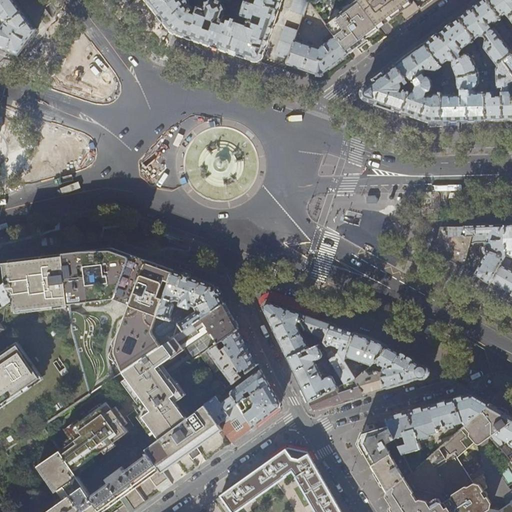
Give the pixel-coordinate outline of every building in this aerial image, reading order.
[(24,11),(15,0),(2,0),(0,2),(0,16),(4,22),(1,25),(0,24),(0,48),(19,55),(38,30),(33,23),(24,11)] [(147,0),(164,21),(172,31),(173,33),(175,33),(190,38),(228,51),(261,63),(283,0),(259,0),(257,5),(246,1),(241,16),(249,18),(245,28),(236,25),(236,22),(235,22),(236,19),(233,18),(232,21),(224,18),(226,9),(224,5),(221,4),(222,2),(218,1),(217,2),(211,0),(210,0),(206,2),(204,8),(199,7),(196,14),(196,16),(190,14),(190,11),(191,11),(192,12),(193,11),(192,10),(193,9),(190,5),(190,3),(190,1),(189,0),(147,0)] [(305,15),(310,2),(310,0),(294,0),(292,10),(305,15)] [(357,0),(379,29),(399,14),(412,4),(409,0),(357,0)] [(503,19),(502,17),(489,0),(483,0),(473,8),(459,18),(475,40),(480,37),(484,37),(485,37),(487,39),(486,40),(485,48),(498,65),(503,61),(511,54),(511,48),(495,27),(493,28),(491,25),(494,23),(495,24),(503,19)] [(511,0),(489,0),(502,17),(506,14),(509,17),(511,20),(511,0)] [(366,39),(379,29),(359,1),(343,13),(344,14),(327,26),(335,37),(348,54),(362,44),(367,40),(366,39)] [(476,41),(475,40),(459,18),(440,32),(425,44),(441,66),(447,62),(452,62),(451,66),(458,78),(481,73),(475,61),(470,53),(467,53),(462,56),(461,54),(463,50),(472,43),(474,46),(476,45),(476,41)] [(276,54),(289,59),(297,37),(299,32),(286,27),(276,54)] [(301,38),(297,37),(289,59),(287,64),(294,66),(318,74),(319,76),(324,75),(324,74),(333,67),(349,55),(348,54),(335,37),(320,49),(308,44),(309,40),(305,39),(304,43),(300,41),(301,38)] [(408,56),(396,65),(406,80),(411,82),(413,84),(414,84),(416,87),(415,91),(410,93),(404,112),(419,117),(431,122),(442,121),(442,95),(442,93),(434,94),(433,94),(429,91),(434,91),(434,87),(442,87),(442,85),(442,81),(442,77),(442,76),(437,76),(437,79),(433,78),(430,80),(428,78),(425,78),(423,75),(427,73),(428,71),(437,72),(441,68),(441,66),(425,44),(408,56)] [(511,54),(503,61),(511,72),(511,54)] [(511,72),(503,61),(498,65),(498,66),(497,67),(497,87),(499,89),(502,89),(502,95),(496,95),(496,93),(493,91),(486,91),(485,91),(486,120),(511,119),(511,72)] [(401,84),(406,80),(396,65),(377,80),(365,88),(364,89),(363,91),(363,93),(363,95),(364,97),(366,99),(383,105),(404,112),(410,93),(410,92),(408,91),(407,92),(400,90),(401,86),(401,84)] [(482,83),(481,73),(458,78),(458,88),(460,90),(461,90),(461,95),(452,96),(452,95),(442,95),(442,121),(464,121),(486,120),(485,91),(480,92),(478,92),(475,89),(482,83)] [(504,258),(505,255),(505,225),(470,226),(441,227),(434,251),(461,266),(464,268),(470,244),(477,242),(485,242),(485,248),(485,249),(485,251),(485,253),(487,255),(475,275),(490,283),(504,258)] [(65,254),(65,256),(70,302),(115,298),(125,303),(128,310),(113,350),(113,352),(113,354),(114,357),(124,372),(176,337),(185,331),(179,322),(175,321),(158,315),(175,270),(150,262),(140,258),(112,248),(88,251),(65,254)] [(0,454),(91,394),(74,330),(71,311),(71,305),(70,302),(65,256),(39,259),(38,259),(9,263),(0,263),(0,272),(15,298),(4,305),(0,307),(0,454)] [(511,262),(504,258),(490,283),(500,289),(511,295),(511,272),(507,269),(511,262)] [(195,277),(175,270),(158,315),(175,321),(179,322),(185,331),(226,303),(215,284),(195,277)] [(0,298),(4,305),(15,298),(0,272),(0,298)] [(231,314),(226,303),(185,331),(176,337),(180,343),(190,357),(193,361),(200,356),(202,355),(236,331),(240,329),(231,314)] [(325,342),(331,324),(294,312),(269,303),(264,308),(275,332),(280,343),(285,352),(288,358),(319,344),(322,343),(325,342)] [(76,312),(71,311),(74,330),(91,394),(92,393),(94,388),(96,375),(97,369),(96,366),(95,361),(92,357),(90,354),(88,348),(87,343),(87,338),(88,334),(89,331),(90,329),(89,325),(88,322),(85,318),(81,314),(76,312)] [(343,328),(331,324),(325,342),(336,355),(340,352),(345,360),(355,332),(343,328)] [(250,347),(240,329),(236,331),(202,355),(222,381),(228,377),(233,384),(259,364),(250,347)] [(383,355),(388,346),(380,341),(360,334),(355,332),(345,360),(357,378),(365,370),(354,359),(372,365),(376,361),(383,355)] [(177,404),(184,398),(179,391),(180,390),(171,379),(170,380),(162,370),(161,371),(158,367),(170,359),(171,360),(184,349),(180,343),(176,337),(124,372),(145,401),(137,407),(145,418),(135,426),(139,431),(135,435),(146,450),(147,449),(188,419),(177,404)] [(325,342),(322,343),(346,383),(357,378),(345,360),(340,352),(336,355),(325,342)] [(319,344),(288,358),(292,367),(295,374),(298,378),(299,382),(305,394),(309,402),(339,387),(335,377),(332,375),(325,379),(316,361),(323,357),(324,355),(319,344)] [(415,361),(388,346),(383,355),(376,361),(385,366),(384,369),(386,369),(385,370),(380,372),(379,369),(370,372),(367,369),(365,370),(357,378),(364,394),(391,387),(427,376),(428,368),(415,361)] [(232,395),(233,396),(238,403),(269,383),(266,376),(262,369),(233,391),(232,395)] [(357,378),(346,383),(339,387),(309,402),(311,406),(313,410),(328,405),(349,399),(364,394),(357,378)] [(276,395),(269,383),(238,403),(253,426),(264,418),(279,408),(279,405),(280,403),(276,395)] [(225,411),(238,403),(233,396),(229,399),(221,404),(218,400),(222,397),(220,394),(216,397),(206,405),(219,424),(229,417),(225,411)] [(466,425),(490,404),(480,398),(473,394),(450,400),(387,419),(389,425),(396,439),(404,436),(406,444),(399,446),(400,447),(404,454),(422,449),(419,440),(432,437),(431,435),(439,432),(438,431),(440,431),(440,428),(444,427),(445,430),(454,428),(453,424),(463,421),(466,425)] [(93,459),(129,432),(124,426),(128,423),(115,406),(111,409),(105,402),(99,407),(100,408),(91,415),(90,414),(73,426),(74,427),(66,433),(73,442),(61,451),(78,476),(96,463),(93,459)] [(225,411),(229,417),(231,419),(230,419),(231,420),(221,427),(231,442),(241,435),(253,426),(238,403),(225,411)] [(511,511),(511,502),(500,511),(490,509),(458,457),(455,453),(472,438),(475,442),(477,444),(480,444),(491,437),(511,421),(511,416),(501,410),(490,404),(466,425),(453,436),(440,448),(413,472),(406,477),(387,491),(386,497),(392,507),(390,508),(390,511),(511,511)] [(221,427),(219,424),(206,405),(147,449),(164,472),(174,465),(177,462),(186,474),(198,466),(189,454),(197,448),(205,460),(219,451),(231,442),(221,427)] [(511,421),(491,437),(511,462),(511,421)] [(386,443),(396,439),(389,425),(378,429),(364,433),(360,443),(365,452),(373,466),(400,447),(399,446),(398,443),(388,448),(386,443)] [(440,448),(453,436),(438,441),(440,448)] [(458,457),(475,442),(472,438),(455,453),(458,457)] [(413,472),(404,454),(400,447),(373,466),(379,477),(387,491),(406,477),(413,472)] [(341,511),(327,487),(312,460),(308,453),(298,450),(288,448),(222,496),(227,504),(224,506),(228,511),(236,511),(254,500),(255,499),(277,483),(283,479),(286,477),(285,476),(293,471),(297,478),(296,478),(300,485),(306,495),(311,503),(315,510),(316,511),(341,511)] [(172,484),(164,472),(147,449),(146,450),(89,493),(101,510),(102,509),(103,511),(104,511),(121,500),(125,505),(115,511),(133,511),(146,503),(136,489),(142,484),(150,478),(161,492),(172,484)] [(102,511),(101,510),(89,493),(61,451),(41,465),(65,499),(46,511),(102,511)]
